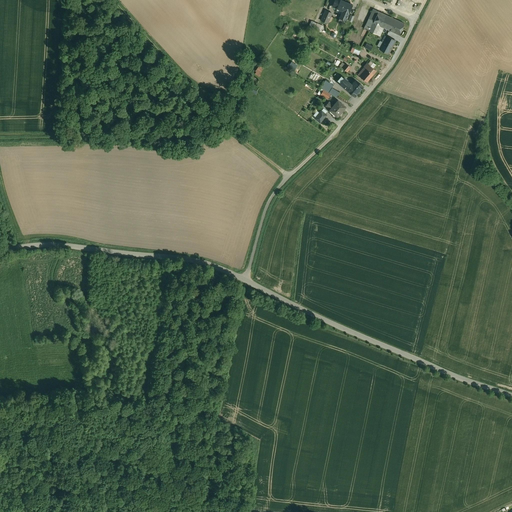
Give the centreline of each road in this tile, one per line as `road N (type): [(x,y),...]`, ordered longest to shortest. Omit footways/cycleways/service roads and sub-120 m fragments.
road 1 (unclassified): [(245,279),(272,192),(387,66),(415,17)]
road 2 (unclassified): [(245,279),(511,395)]
road 3 (track): [(208,264),(187,306),(164,414),(119,488),(132,511)]
road 4 (unclassified): [(0,251),(57,243),(202,262),(245,279)]
road 5 (track): [(113,0),(232,128),(288,171)]
